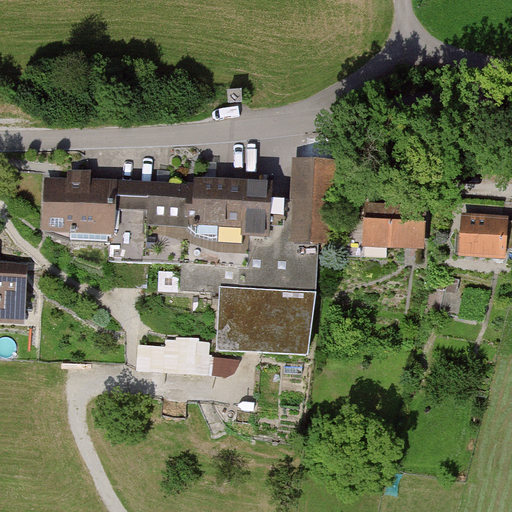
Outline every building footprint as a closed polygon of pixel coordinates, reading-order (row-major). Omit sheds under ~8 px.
[(194,196),(117,192),(114,255),(113,276),(185,280),(184,302),(222,304),(219,366),(313,371),(320,255),(327,255),(332,170),(295,168),(292,210),(273,209),(271,230),(249,229),(251,193),(195,190),(194,196)] [(114,255),(117,192),(47,188),(44,251),(114,255)] [(368,203),(365,256),(428,259),(430,205),(368,203)] [(511,207),(454,204),(451,255),(511,258),(511,207)] [(0,334),(26,335),(28,275),(0,274),(0,334)]
